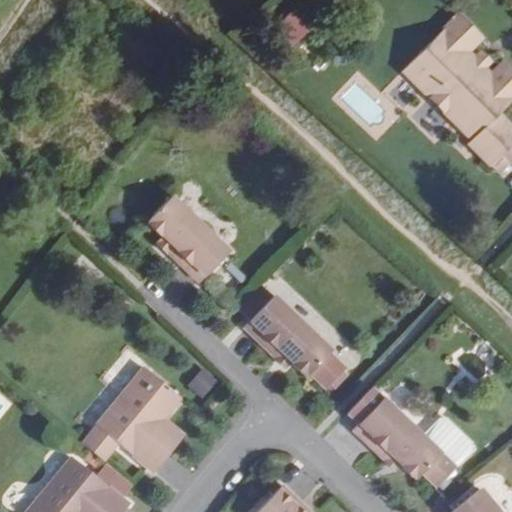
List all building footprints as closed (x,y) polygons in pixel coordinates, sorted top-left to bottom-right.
[(511,101),(511,68),(505,61),(491,75),(484,68),(475,58),(468,52),(482,39),(458,15),(402,71),(472,140),(468,144),(491,167),(511,145),(511,128),(499,115),(511,101)] [(491,62),(481,52),(475,58),(484,68),(491,62)] [(199,283),(204,278),(228,252),(171,197),(148,221),(150,224),(149,225),(159,235),(160,234),(164,237),(186,258),(180,264),(199,283)] [(164,237),(158,243),(180,264),(186,258),(164,237)] [(249,322),(244,327),(263,346),(269,340),(291,361),(295,364),(294,366),(303,376),(305,374),(307,376),(310,374),(326,390),(344,371),(328,355),(330,352),(272,297),(260,285),(236,310),(249,322)] [(285,367),(291,361),(269,340),(263,346),(285,367)] [(180,398),(144,368),(96,426),(148,468),(153,473),(170,452),(150,435),(163,419),(180,398)] [(187,385),(200,401),(219,384),(206,369),(187,385)] [(347,414),(358,425),(353,430),(373,449),(378,443),(400,463),(404,467),(403,468),(413,478),(414,477),(417,479),(423,473),(437,487),(454,469),(422,438),(371,389),(347,414)] [(163,419),(150,435),(170,452),(183,436),(163,419)] [(439,420),(422,438),(454,469),(472,451),(471,444),(446,420),(439,420)] [(400,463),(378,443),(373,449),(395,469),(400,463)] [(94,476),(72,458),(26,511),(88,511),(91,509),(94,511),(122,511),(128,504),(121,498),(131,486),(104,463),(94,476)] [(308,511),(282,486),(277,490),(299,511),(308,511)] [(299,511),(277,490),(272,496),(256,511),(299,511)] [(497,511),(479,490),(452,511),(451,511),(497,511)]
